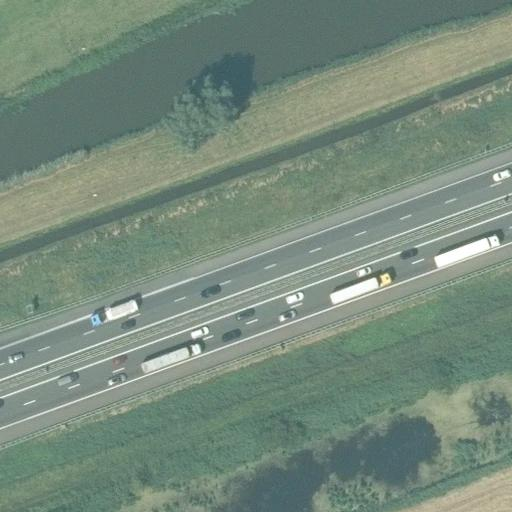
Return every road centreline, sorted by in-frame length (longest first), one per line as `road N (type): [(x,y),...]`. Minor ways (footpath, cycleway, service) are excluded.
road 1 (motorway): [(0,414),(511,227)]
road 2 (motorway): [(511,179),(0,365)]
